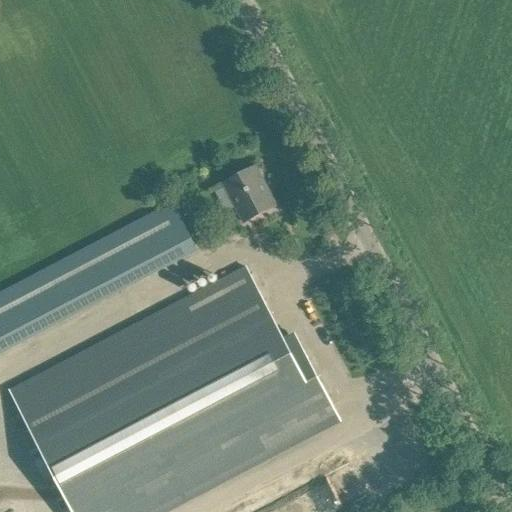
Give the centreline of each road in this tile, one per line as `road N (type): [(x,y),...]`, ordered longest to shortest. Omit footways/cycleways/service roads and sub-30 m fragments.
road 1 (unclassified): [(511,511),(242,0)]
road 2 (unknown): [(355,214),(290,244),(216,241),(177,251),(0,353)]
road 3 (unknown): [(141,511),(334,401),(430,360)]
road 4 (unknown): [(263,245),(334,401)]
